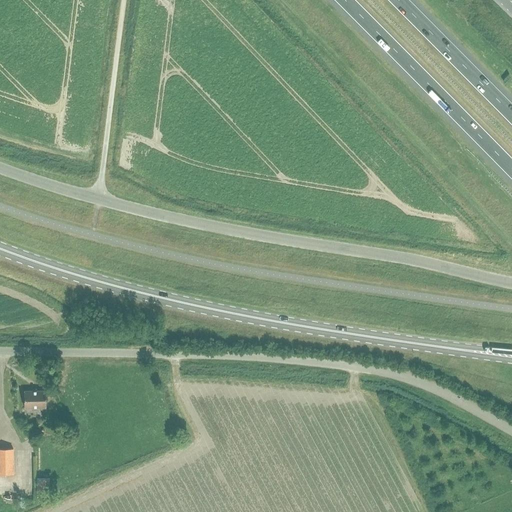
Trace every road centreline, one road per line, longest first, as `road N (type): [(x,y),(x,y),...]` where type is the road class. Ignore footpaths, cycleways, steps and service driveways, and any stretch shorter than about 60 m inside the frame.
road 1 (unclassified): [(511,430),(404,377),(357,368),(0,351)]
road 2 (unclassified): [(511,284),(199,226),(0,171)]
road 3 (primary): [(511,356),(224,312),(0,247)]
road 4 (motorway): [(344,0),(511,169)]
road 5 (track): [(99,202),(124,0)]
road 6 (motorway): [(511,115),(397,0)]
